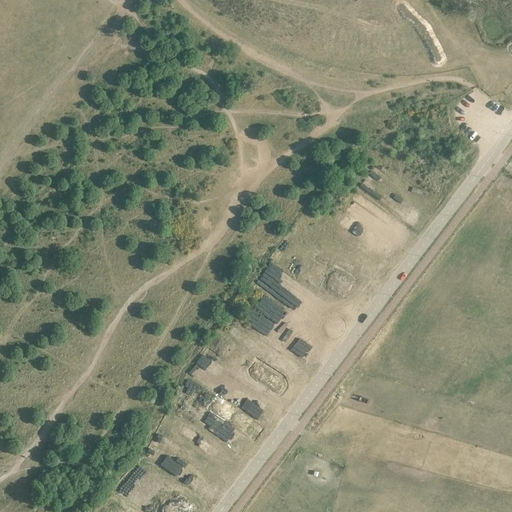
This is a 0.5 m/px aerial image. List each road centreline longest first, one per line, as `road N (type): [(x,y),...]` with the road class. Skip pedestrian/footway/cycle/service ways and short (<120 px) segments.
road 1 (unknown): [(252,511),(511,171)]
road 2 (tertiary): [(225,501),(432,230)]
road 3 (track): [(181,0),(258,57),(333,89),(371,92)]
road 4 (tertiary): [(511,118),(432,230)]
road 5 (tertiary): [(432,230),(511,137)]
